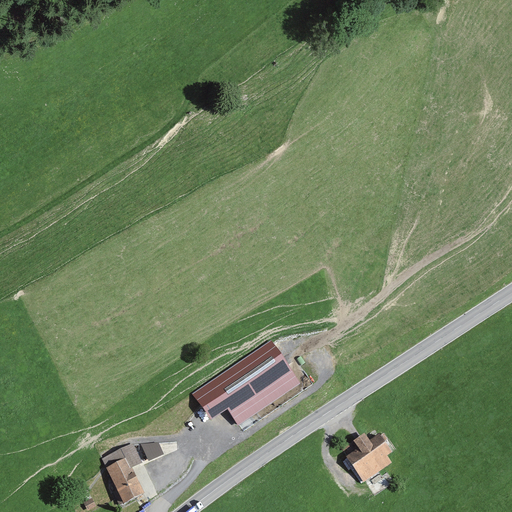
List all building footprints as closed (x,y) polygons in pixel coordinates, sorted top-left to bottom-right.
[(301,385),(270,341),(191,395),(210,421),(227,410),(238,426),(301,385)] [(372,434),(358,443),(362,450),(349,459),(366,485),(396,466),(390,460),(397,456),(385,437),(377,442),(372,434)] [(158,444),(141,445),(149,462),(163,455),(158,444)] [(136,445),(104,460),(126,509),(150,498),(138,470),(146,466),(136,445)] [(96,507),(92,499),(83,503),(88,511),(96,507)]
